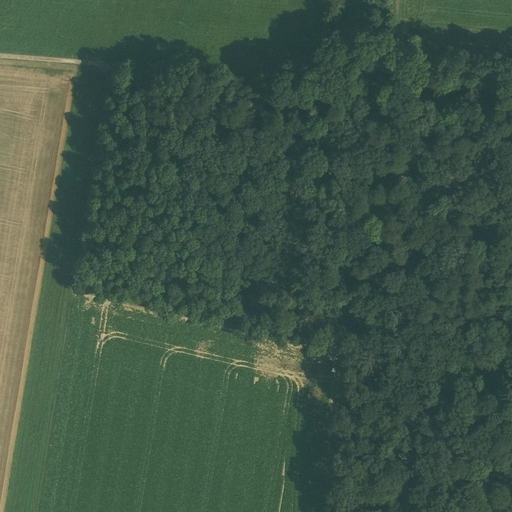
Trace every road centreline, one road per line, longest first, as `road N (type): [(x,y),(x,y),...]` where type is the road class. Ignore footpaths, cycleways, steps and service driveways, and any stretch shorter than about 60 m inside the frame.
road 1 (track): [(107,64),(322,77),(341,315),(335,511)]
road 2 (track): [(48,511),(107,64)]
